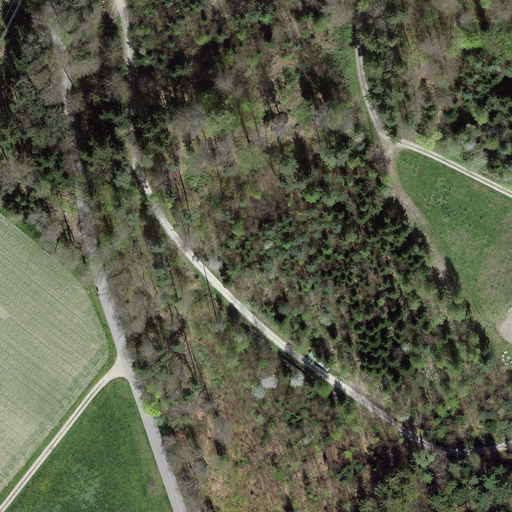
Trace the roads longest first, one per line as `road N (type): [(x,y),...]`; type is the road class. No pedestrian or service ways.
road 1 (track): [(122,0),(136,162),(147,195),(190,257),(281,345),(412,437),(451,451),(511,443)]
road 2 (tertiary): [(55,0),(103,297),(181,511)]
road 3 (track): [(366,0),(361,80),(394,190),(466,263)]
road 4 (track): [(130,362),(101,382),(0,500)]
road 5 (track): [(511,194),(383,137)]
